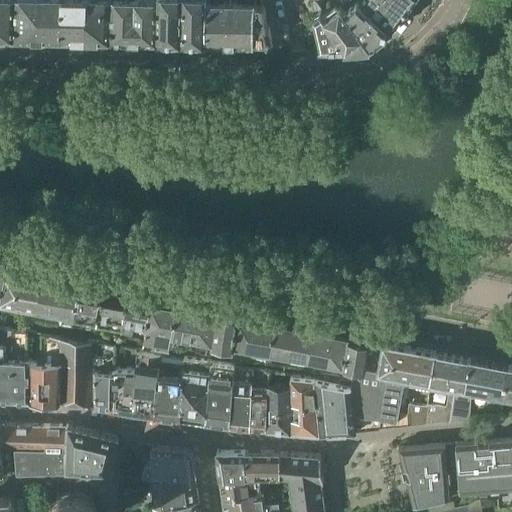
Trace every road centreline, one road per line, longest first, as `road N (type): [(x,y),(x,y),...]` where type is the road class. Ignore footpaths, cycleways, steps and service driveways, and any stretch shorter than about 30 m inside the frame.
road 1 (residential): [(0,245),(511,338)]
road 2 (residential): [(201,433),(331,443),(511,427)]
road 3 (residential): [(0,77),(308,88)]
road 4 (residential): [(308,88),(358,84),(403,65),(434,40),(458,0)]
road 5 (residential): [(133,425),(122,479),(0,483)]
road 6 (residential): [(0,412),(133,425)]
